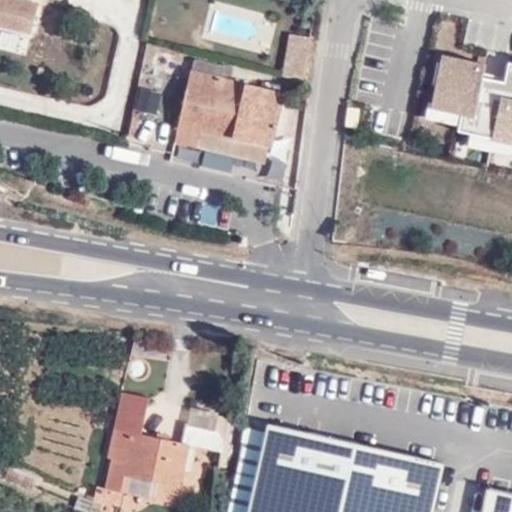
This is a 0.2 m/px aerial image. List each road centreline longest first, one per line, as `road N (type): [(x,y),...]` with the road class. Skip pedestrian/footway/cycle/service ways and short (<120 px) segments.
road 1 (secondary): [(305,304),(233,281),(0,233)]
road 2 (secondary): [(0,280),(224,311),(305,304)]
road 3 (residential): [(305,304),(347,0)]
road 4 (secondary): [(305,304),(511,345)]
road 5 (unknown): [(427,0),(402,126)]
